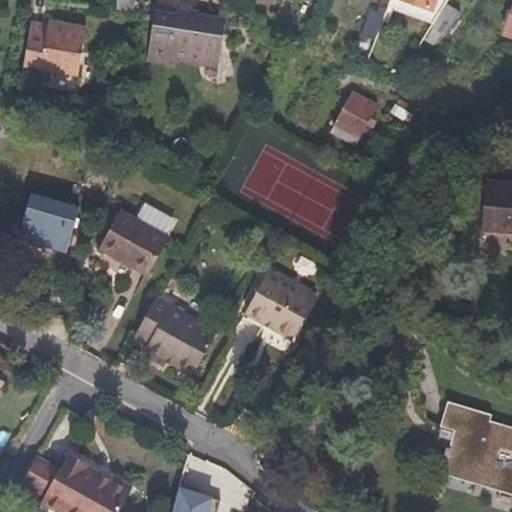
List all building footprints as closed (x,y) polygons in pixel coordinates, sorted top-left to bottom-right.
[(117,0),(116,10),(132,12),(132,0),(117,0)] [(389,0),(386,10),(431,25),(438,13),(402,0),(389,0)] [(402,0),(438,13),(444,4),(446,0),(402,0)] [(438,13),(431,25),(444,34),(458,13),(444,4),(438,13)] [(214,63),(222,18),(172,9),(171,14),(150,10),(143,57),(164,61),(165,55),(214,63)] [(64,27),(47,25),(30,22),(23,66),(78,75),(85,27),(64,24),(64,27)] [(350,95),(330,132),(353,145),(374,108),(350,95)] [(412,115),(395,105),(389,112),(406,124),(412,115)] [(129,118),(127,141),(142,143),(145,119),(129,118)] [(511,188),(487,187),(487,196),(511,198),(511,188)] [(18,241),(65,254),(78,207),(30,194),(18,241)] [(511,198),(487,196),(484,235),(511,236),(511,198)] [(143,204),(135,218),(119,208),(98,246),(146,272),(167,235),(162,232),(169,218),(143,204)] [(268,269),(246,310),(294,337),(317,295),(268,269)] [(171,275),(165,285),(170,288),(176,278),(171,275)] [(153,296),(132,334),(146,342),(144,347),(188,371),(211,329),(167,305),(169,301),(159,295),(153,296)] [(448,453),(444,451),(440,462),(446,464),(443,472),(511,493),(511,432),(489,426),(491,420),(448,407),(441,429),(454,433),(448,453)] [(249,425),(254,415),(244,409),(239,419),(249,425)] [(60,467),(39,455),(38,458),(26,480),(48,492),(44,497),(71,511),(119,511),(135,483),(113,472),(111,474),(89,462),(91,460),(71,448),(60,467)] [(207,511),(212,497),(180,488),(172,511),(207,511)]
